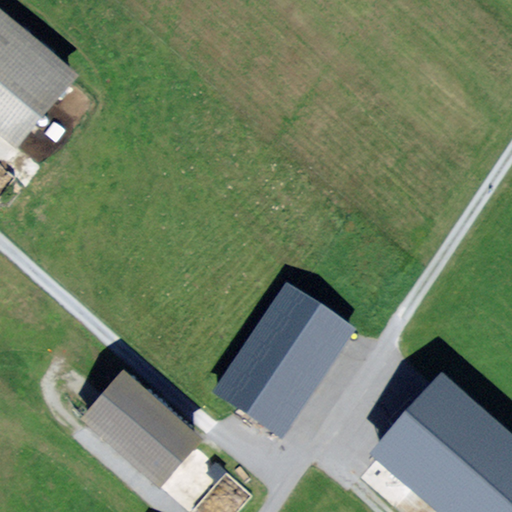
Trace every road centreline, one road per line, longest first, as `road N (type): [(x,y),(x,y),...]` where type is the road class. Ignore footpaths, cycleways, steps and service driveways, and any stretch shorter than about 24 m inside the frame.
road 1 (track): [(275,511),(511,156)]
road 2 (unknown): [(286,495),(0,250)]
